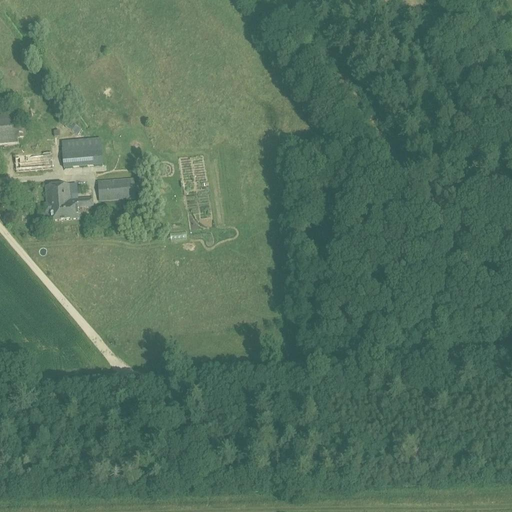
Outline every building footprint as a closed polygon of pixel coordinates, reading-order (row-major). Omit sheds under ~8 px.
[(0,114),(0,145),(18,144),(16,114),(0,114)] [(61,142),(64,169),(103,166),(101,139),(61,142)] [(15,156),(16,173),(53,170),(51,153),(15,156)] [(97,182),(99,202),(135,200),(134,180),(97,182)] [(41,214),(41,222),(79,220),(78,208),(94,208),(93,199),(78,200),(70,200),(69,185),(45,186),(46,204),(43,204),(44,214),(41,214)]
